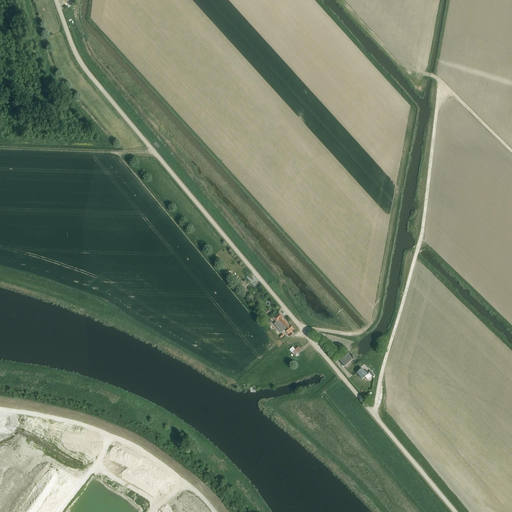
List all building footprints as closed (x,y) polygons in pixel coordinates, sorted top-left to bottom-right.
[(245,295),(248,293),(239,282),(236,284),(245,295)] [(289,325),(282,317),(283,317),(279,313),(273,318),(283,330),(284,329),(288,334),(294,329),(290,324),(289,325)] [(301,351),(298,346),(295,349),(292,346),(289,350),(294,356),(301,351)] [(344,367),(352,360),(348,354),(339,361),(344,367)] [(365,371),(362,368),(357,372),(362,379),(367,375),(367,374),(368,373),(372,377),(374,375),(370,370),(368,372),(366,370),(365,371)]
